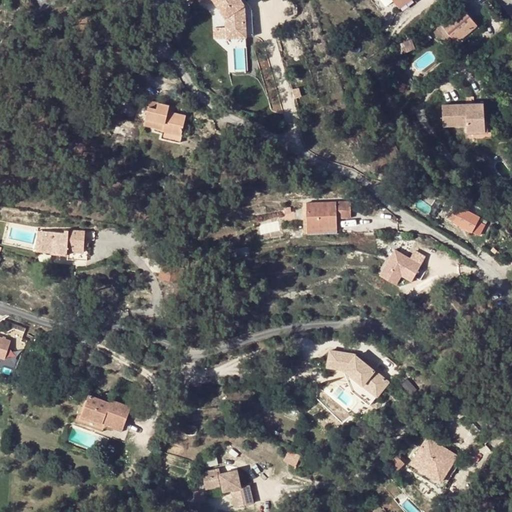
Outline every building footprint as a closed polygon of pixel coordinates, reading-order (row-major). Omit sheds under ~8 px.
[(213,0),(227,18),(228,38),(247,36),(245,4),(241,0),(213,0)] [(393,0),(400,8),(410,0),(393,0)] [(468,6),(464,9),(471,17),(475,14),(468,6)] [(477,24),(471,17),(464,9),(463,7),(442,25),(456,42),(477,24)] [(412,39),(397,45),(400,56),(416,49),(412,39)] [(86,66),(90,67),(91,72),(99,71),(98,65),(99,64),(101,62),(102,60),(102,56),(102,53),(101,51),(98,48),(96,47),(93,46),(90,46),(88,47),(86,48),(84,49),(82,51),(81,54),(81,56),(81,59),(82,61),(83,63),(85,64),(86,66)] [(247,70),(246,47),(235,47),(235,71),(247,70)] [(161,137),(180,142),(186,116),(175,113),(169,112),(170,105),(150,101),(144,125),(163,130),(161,137)] [(484,104),(443,105),(444,126),(467,126),(467,132),(484,132),(484,120),(484,104)] [(309,117),(302,120),(304,127),(312,124),(309,117)] [(307,229),(336,227),(336,219),(350,218),(349,200),(305,202),(307,229)] [(479,217),(461,207),(461,208),(455,205),(449,217),(454,220),(453,221),(471,231),(478,235),(484,224),(477,220),(479,217)] [(64,230),(43,228),(41,253),(51,253),(51,255),(66,256),(67,252),(84,253),(85,230),(64,228),(64,230)] [(248,247),(235,249),(236,256),(250,253),(248,247)] [(411,281),(422,263),(406,254),(405,256),(400,254),(402,252),(396,248),(381,273),(401,285),(411,281)] [(183,271),(163,265),(159,278),(179,284),(183,271)] [(0,355),(5,357),(12,340),(0,335),(0,355)] [(39,349),(29,345),(25,356),(35,360),(39,349)] [(354,353),(330,349),(327,365),(342,368),(344,368),(353,376),(362,383),(365,380),(372,386),(375,383),(382,388),(388,381),(354,353)] [(344,368),(342,368),(348,382),(353,376),(344,368)] [(362,383),(353,376),(348,382),(351,390),(369,404),(377,395),(382,388),(375,383),(372,386),(365,380),(362,383)] [(102,425),(103,422),(104,420),(123,426),(130,405),(114,399),(113,402),(110,401),(92,395),(91,397),(88,396),(80,417),(102,425)] [(104,420),(103,422),(122,429),(123,426),(104,420)] [(406,437),(417,444),(427,428),(416,421),(406,437)] [(456,454),(427,435),(426,436),(408,466),(437,485),(456,454)] [(296,465),(300,456),(289,451),(285,460),(296,465)] [(390,459),(388,460),(397,469),(405,462),(399,456),(401,454),(399,453),(396,454),(390,459)] [(219,466),(201,469),(205,487),(221,483),(222,489),(231,487),(234,505),(253,501),(249,482),(241,484),(237,467),(220,470),(219,466)] [(335,498),(322,504),(325,510),(338,503),(335,498)] [(374,498),(370,501),(379,511),(387,511),(383,507),(382,508),(374,498)]
